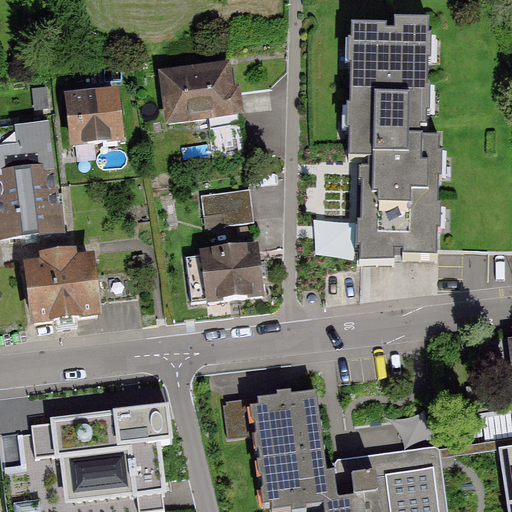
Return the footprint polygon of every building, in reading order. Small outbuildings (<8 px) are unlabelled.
[(430,25),(394,24),(394,37),(386,37),(387,30),(352,29),(349,163),(368,163),(368,173),(362,173),(360,246),(357,246),(357,268),(394,269),(394,256),(403,256),(403,262),(437,263),(440,144),(419,143),(420,133),(427,133),(430,25)] [(227,70),(162,79),(168,126),(207,121),(213,165),(245,161),(237,94),(230,95),(227,70)] [(116,98),(69,103),(73,147),(120,142),(116,98)] [(60,234),(47,127),(0,132),(0,231),(1,241),(60,234)] [(287,185),(257,187),(259,218),(288,216),(287,185)] [(249,193),(219,197),(223,229),(253,225),(249,193)] [(189,308),(263,299),(257,250),(182,260),(189,308)] [(76,322),(98,319),(96,305),(139,300),(136,272),(93,277),(91,264),(73,266),(72,258),(45,261),(46,269),(28,271),(34,326),(56,323),(57,332),(77,330),(76,322)] [(511,357),(500,359),(508,416),(511,415),(511,357)] [(318,397),(224,408),(227,443),(254,444),(262,511),(447,511),(442,470),(440,457),(339,466),(337,481),(328,491),(318,397)] [(170,407),(27,425),(33,470),(62,466),(68,511),(69,511),(136,503),(137,511),(171,511),(164,455),(176,454),(170,407)] [(511,511),(511,463),(503,465),(509,511),(511,511)]
